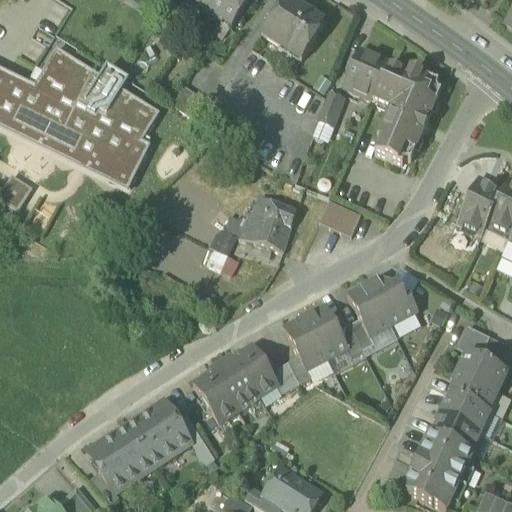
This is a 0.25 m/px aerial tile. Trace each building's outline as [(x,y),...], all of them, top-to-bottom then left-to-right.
[(229,34),(231,35),(233,32),(254,0),(191,0),(189,3),(187,7),(189,8),(192,5),(231,31),(229,34)] [(285,52),(303,64),(317,43),(315,42),(323,29),(285,4),(261,41),(280,53),(285,52)] [(189,8),(229,34),(231,31),(192,5),(189,8)] [(0,74),(0,127),(7,131),(29,135),(32,144),(50,153),(58,150),(75,165),(91,173),(113,177),(116,185),(129,192),(149,152),(147,150),(141,147),(145,141),(159,119),(122,96),(128,86),(106,71),(99,82),(56,54),(42,76),(33,91),(27,88),(0,74)] [(342,93),(372,106),(387,70),(358,57),(342,93)] [(408,79),(387,70),(372,106),(389,114),(376,142),(380,144),(374,158),(402,170),(404,167),(408,165),(410,167),(415,156),(413,156),(418,145),(420,146),(432,119),(429,118),(434,107),(436,107),(441,97),(438,96),(436,92),(438,88),(410,76),(408,79)] [(36,72),(27,88),(33,91),(42,76),(36,72)] [(172,112),(252,163),(265,143),(184,92),(172,112)] [(320,121),(334,126),(341,106),(328,100),(326,106),(320,121)] [(0,134),(127,197),(129,192),(116,185),(113,177),(91,173),(75,165),(58,150),(50,153),(32,144),(29,135),(7,131),(0,127),(0,134)] [(150,144),(145,141),(141,147),(147,150),(150,144)] [(10,180),(0,195),(0,204),(17,215),(31,193),(10,180)] [(480,242),(486,231),(503,196),(476,183),(454,230),(480,242)] [(486,231),(510,243),(511,239),(511,192),(506,189),(503,196),(486,231)] [(238,242),(282,256),(296,216),(260,201),(251,215),(248,214),(245,221),(242,220),(239,241),(238,242)] [(319,227),(350,241),(360,220),(328,206),(319,227)] [(230,237),(239,241),(242,220),(236,218),(235,221),(227,217),(222,232),(230,237)] [(216,254),(228,259),(234,246),(216,239),(210,252),(216,254)] [(511,249),(508,248),(507,247),(500,262),(511,267),(511,249)] [(209,268),(220,274),(228,259),(216,254),(209,268)] [(401,296),(405,304),(409,301),(420,284),(402,273),(392,291),(393,292),(397,290),(399,293),(401,296)] [(380,283),(368,289),(390,332),(417,317),(409,301),(405,304),(401,296),(399,293),(397,290),(393,292),(392,291),(386,287),(380,283)] [(369,343),(390,332),(368,289),(346,301),(359,325),(369,343)] [(325,312),(304,323),(327,365),(347,355),(348,354),(338,336),(325,312)] [(306,376),(327,365),(304,323),(283,334),(298,363),(305,377),(306,376)] [(359,325),(349,331),(362,356),(373,350),(369,343),(359,325)] [(350,362),(362,356),(349,331),(338,336),(348,354),(347,355),(350,362)] [(467,359),(479,365),(489,343),(467,333),(457,355),(467,360),(467,359)] [(479,365),(490,370),(500,348),(489,343),(479,365)] [(490,370),(501,375),(511,353),(500,348),(490,370)] [(192,389),(218,430),(277,391),(278,391),(269,377),(252,350),(192,389)] [(508,378),(511,380),(511,378),(511,353),(501,375),(508,378)] [(461,368),(455,379),(498,399),(508,378),(501,375),(490,370),(479,365),(467,359),(467,360),(463,369),(461,368)] [(298,363),(287,368),(298,389),(310,383),(306,376),(305,377),(298,363)] [(281,398),(298,389),(287,368),(269,377),(278,391),(277,391),(281,398)] [(489,418),(498,399),(455,379),(450,390),(452,391),(448,400),(449,401),(450,400),(489,419),(489,418)] [(490,419),(489,418),(489,419),(450,400),(449,401),(445,409),(443,408),(438,419),(481,439),(490,419)] [(159,410),(126,432),(152,473),(190,448),(177,427),(176,427),(172,430),(159,410)] [(472,459),(481,439),(438,419),(433,430),(435,431),(431,439),(472,459)] [(187,421),(177,427),(190,448),(193,453),(203,446),(187,421)] [(114,497),(152,473),(126,432),(92,454),(105,473),(98,478),(114,497)] [(447,511),(473,459),(472,459),(431,439),(428,438),(416,463),(417,464),(402,496),(434,511),(447,511)] [(274,511),(314,511),(320,503),(279,477),(263,504),(274,511)] [(114,497),(98,478),(89,486),(109,509),(118,501),(114,497)] [(90,511),(76,495),(55,511),(90,511)] [(244,507),(251,511),(274,511),(263,504),(251,496),(244,507)] [(478,511),(491,511),(496,503),(485,498),(478,511)] [(46,503),(35,511),(42,511),(48,507),(46,503)] [(491,511),(504,511),(507,508),(496,503),(491,511)]
